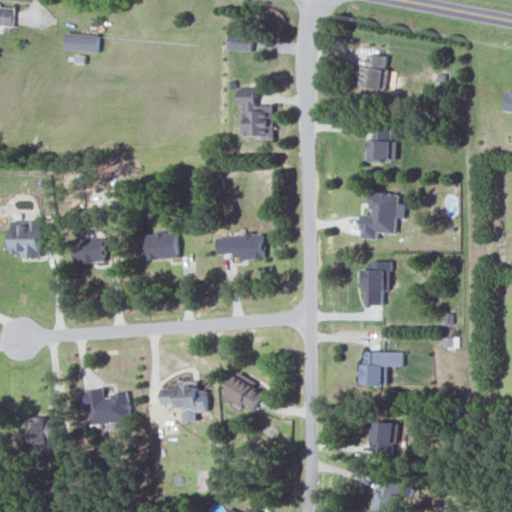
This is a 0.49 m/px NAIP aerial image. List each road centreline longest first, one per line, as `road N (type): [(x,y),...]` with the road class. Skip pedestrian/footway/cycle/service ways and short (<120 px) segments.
road 1 (residential): [(312,0),(306,511)]
road 2 (residential): [(307,318),(22,340)]
